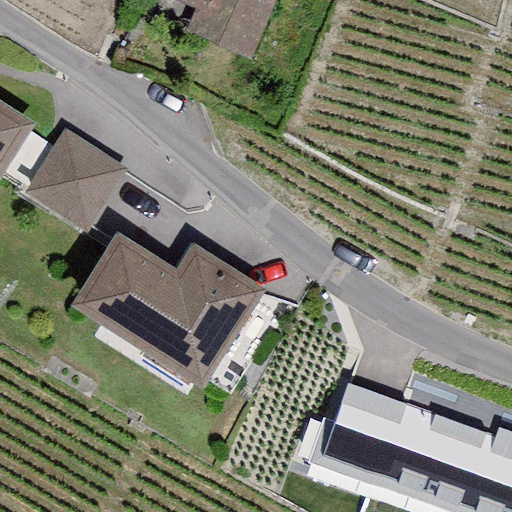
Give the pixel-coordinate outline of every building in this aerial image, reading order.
[(273,0),(177,0),(193,6),(181,36),(249,62),(273,0)] [(0,196),(44,125),(0,97),(0,196)] [(117,174),(67,143),(37,192),(87,223),(117,174)] [(175,264),(115,222),(71,285),(197,373),(260,284),(194,237),(175,264)] [(511,511),(511,437),(343,382),(316,461),(472,511),(511,511)]
